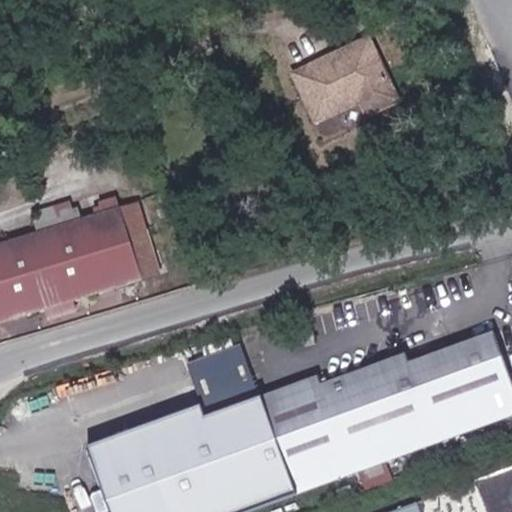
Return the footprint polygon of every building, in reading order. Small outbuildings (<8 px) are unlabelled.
[(392,113),(426,97),(398,32),(369,45),(371,51),(320,77),(339,119),(385,97),(392,113)] [(152,238),(169,233),(161,209),(143,215),(152,238)] [(102,302),(184,275),(169,233),(152,238),(143,215),(95,230),(87,210),(59,219),(65,239),(0,260),(0,262),(5,279),(0,283),(0,334),(81,310),(85,317),(102,312),(102,302)] [(210,406),(97,447),(120,511),(261,511),(511,420),(511,352),(504,331),(417,362),(415,354),(330,385),(327,376),(214,418),(210,406)] [(511,511),(511,467),(473,481),(484,511),(511,511)] [(418,511),(415,502),(391,511),(418,511)]
